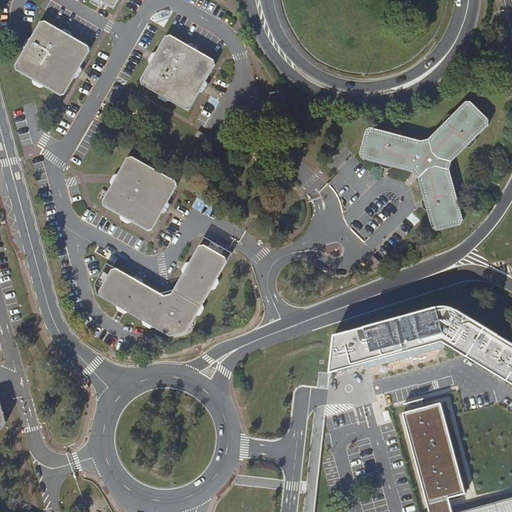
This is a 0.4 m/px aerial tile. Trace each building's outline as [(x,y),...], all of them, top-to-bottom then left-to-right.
[(89,46),(45,21),(40,22),(15,66),(17,71),(60,96),(65,95),(77,73),(90,51),(89,46)] [(214,60),(171,35),(166,37),(157,52),(153,59),(150,65),(141,80),(142,85),(186,110),(190,109),(200,92),(203,87),(206,81),(215,65),(214,60)] [(427,211),(432,229),(436,231),(461,225),(463,220),(449,170),(451,162),(489,125),(488,120),(471,102),(466,102),(429,139),(421,141),(370,128),(366,131),(360,155),(362,159),(413,173),(416,175),(418,178),(427,211)] [(213,139),(198,130),(195,136),(210,145),(213,139)] [(132,157),(127,158),(118,174),(116,179),(111,186),(103,202),(104,207),(148,231),(153,230),(177,186),(176,181),(157,171),(147,165),(132,157)] [(164,296),(117,269),(112,270),(99,292),(101,297),(122,309),(129,313),(170,337),(187,332),(193,322),(194,320),(196,316),(202,305),(211,290),(217,279),(227,263),(226,258),(204,245),(199,247),(172,294),(168,295),(164,296)] [(373,256),(365,263),(373,271),(380,263),(373,256)] [(438,302),(335,334),(331,372),(444,341),(511,381),(511,341),(451,302),(438,302)] [(442,401),(405,413),(428,498),(431,511),(511,511),(511,494),(455,511),(450,499),(467,493),(442,401)]
